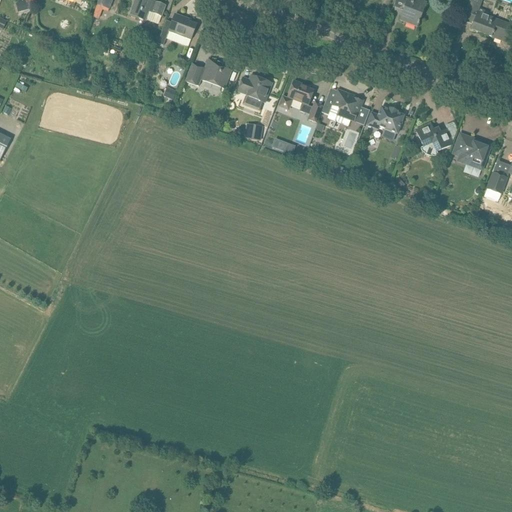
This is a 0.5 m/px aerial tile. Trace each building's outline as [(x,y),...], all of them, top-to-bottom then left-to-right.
[(108,12),(112,0),(98,0),(93,17),(99,19),(102,10),(108,12)] [(162,16),(165,7),(152,2),(152,0),(134,0),(129,15),(145,21),(150,9),(153,10),(152,12),(162,16)] [(399,21),(417,28),(425,6),(416,3),(417,0),(395,0),(393,8),(403,11),(399,21)] [(489,16),(490,13),(479,9),(482,0),(470,0),(463,21),(472,24),(470,30),(508,44),(511,33),(511,21),(509,20),(508,24),(489,16)] [(26,1),(15,3),(18,13),(28,10),(26,1)] [(191,40),(196,25),(183,20),(184,18),(175,15),(169,31),(191,40)] [(163,46),(168,34),(162,32),(157,44),(163,46)] [(218,63),(217,63),(208,60),(204,70),(192,65),(185,83),(198,88),(200,83),(224,91),(231,72),(217,66),(218,63)] [(264,105),(269,92),(266,90),(269,83),(254,77),(252,82),(243,78),(238,92),(247,95),(246,98),(264,105)] [(300,112),(305,113),(308,106),(314,91),(308,89),(308,87),(294,81),(287,98),(282,96),(278,107),(289,112),(293,100),(303,104),(300,112)] [(173,101),(177,91),(167,87),(163,96),(173,101)] [(355,123),(360,111),(363,101),(345,95),(345,94),(337,91),(334,100),(329,98),(327,97),(323,107),(321,113),(323,114),(328,116),(327,120),(348,127),(350,122),(355,123)] [(317,125),(321,113),(323,107),(314,103),(312,107),(309,115),(307,120),(317,125)] [(398,134),(404,116),(397,114),(397,112),(389,109),(388,110),(381,108),(378,116),(371,114),(367,127),(374,130),(375,127),(398,134)] [(263,127),(247,124),(244,139),(261,142),(263,127)] [(453,145),(446,130),(440,133),(438,129),(433,131),(430,124),(416,131),(423,147),(432,143),(437,153),(453,145)] [(486,161),(490,149),(476,144),(477,141),(469,138),(468,141),(459,137),(452,155),(460,158),(458,163),(470,167),(472,164),(481,167),(484,160),(486,161)] [(287,144),(284,153),(292,156),(296,147),(287,144)] [(501,195),(507,179),(492,174),(486,189),(501,195)] [(405,185),(399,179),(391,186),(398,192),(405,185)] [(476,195),(480,196),(482,194),(483,190),(480,188),(477,188),(475,190),(474,193),(476,195)]
